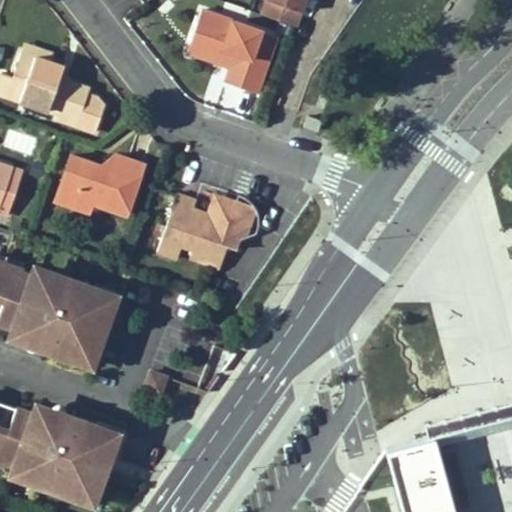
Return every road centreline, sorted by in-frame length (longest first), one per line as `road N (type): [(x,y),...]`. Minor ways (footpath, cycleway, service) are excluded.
road 1 (tertiary): [(176,511),(295,335),(399,230),(511,92)]
road 2 (tertiary): [(377,186),(139,511)]
road 3 (residential): [(83,0),(167,104),(377,186)]
road 4 (tertiary): [(511,8),(377,186)]
road 5 (unknown): [(429,190),(469,252),(496,368)]
